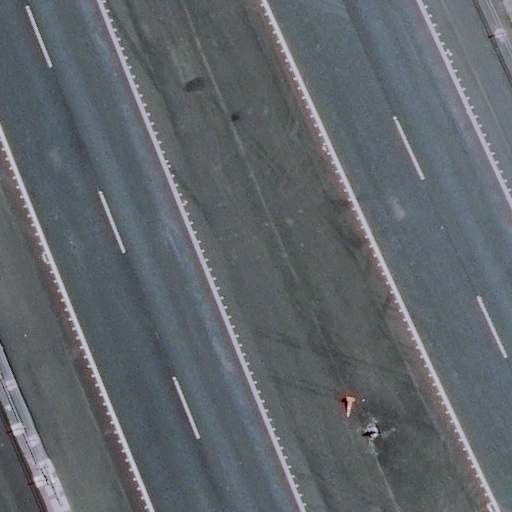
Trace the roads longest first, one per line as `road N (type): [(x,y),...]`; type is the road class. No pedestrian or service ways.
road 1 (motorway): [(28,0),(231,511)]
road 2 (motorway): [(335,0),(511,389)]
